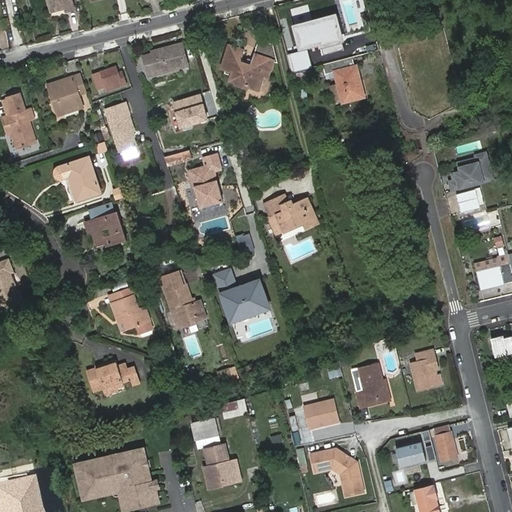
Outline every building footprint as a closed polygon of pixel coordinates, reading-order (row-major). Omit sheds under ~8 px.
[(71,0),(47,0),(50,11),(65,8),(66,12),(74,10),(71,0)] [(344,49),(336,19),(313,25),(312,22),(295,26),(300,47),(320,42),(323,54),(344,49)] [(271,62),(276,64),(271,45),(257,39),(250,60),(248,64),(244,63),(240,61),(243,52),(228,46),(220,67),(224,68),(222,73),(230,76),(229,79),(232,80),(246,85),(256,89),(261,74),(266,76),(271,62)] [(161,54),(153,56),(144,58),(150,78),(189,67),(183,45),(160,51),(161,54)] [(429,51),(432,63),(441,61),(438,49),(429,51)] [(307,50),(290,54),(293,62),(309,58),(307,50)] [(357,85),(361,84),(356,66),(353,56),(324,64),(328,79),(336,77),(338,84),(342,99),(343,102),(360,98),(357,85)] [(309,58),(293,62),(295,72),(312,68),(309,58)] [(94,75),(99,90),(107,87),(108,91),(126,85),(124,80),(122,73),(119,74),(116,68),(94,75)] [(81,75),(74,78),(80,94),(86,92),(81,75)] [(80,94),(74,78),(49,86),(59,114),(84,106),(80,94)] [(342,99),(338,84),(331,86),(336,101),(342,99)] [(300,100),(309,98),(307,88),(298,90),(300,100)] [(14,116),(9,117),(4,119),(10,135),(14,133),(19,150),(38,143),(30,123),(27,115),(26,110),(21,95),(8,99),(8,100),(14,116)] [(181,99),(172,102),(177,119),(186,116),(181,99)] [(3,101),(9,117),(14,116),(8,100),(3,101)] [(107,108),(120,153),(135,148),(138,147),(134,134),(138,133),(128,102),(120,104),(107,108)] [(172,102),(163,105),(168,121),(177,119),(172,102)] [(33,108),(26,110),(27,115),(30,123),(37,120),(33,108)] [(95,135),(98,144),(106,142),(103,133),(95,135)] [(492,180),(485,152),(475,155),(475,157),(477,162),(459,167),(460,171),(455,172),(456,179),(453,180),(448,181),(451,191),(492,180)] [(220,153),(203,158),(205,164),(222,160),(220,153)] [(475,157),(457,162),(459,167),(477,162),(475,157)] [(102,194),(91,158),(67,166),(61,168),(59,169),(57,170),(57,172),(57,173),(56,175),(57,176),(58,177),(58,178),(60,179),(61,180),(62,180),(64,180),(65,180),(74,204),(79,202),(102,194)] [(225,170),(222,160),(205,164),(205,166),(189,171),(195,188),(196,188),(202,208),(226,202),(217,172),(225,170)] [(262,181),(248,185),(250,192),(264,188),(262,181)] [(117,199),(125,197),(123,187),(115,188),(117,199)] [(476,189),(457,194),(462,212),(480,207),(476,189)] [(265,206),(272,220),(277,218),(284,233),(284,235),(304,226),(306,232),(319,227),(308,202),(294,208),(291,209),(288,205),(284,207),(280,200),(265,206)] [(120,208),(87,219),(91,232),(95,231),(99,244),(107,241),(108,245),(130,238),(120,208)] [(277,218),(272,220),(278,236),(284,233),(277,218)] [(238,235),(240,249),(254,246),(251,232),(238,235)] [(500,234),(491,237),(495,248),(503,245),(500,234)] [(210,254),(200,257),(204,267),(213,264),(210,254)] [(476,272),(511,264),(508,254),(474,263),(476,272)] [(26,303),(22,289),(19,290),(18,285),(16,286),(13,277),(15,277),(14,272),(16,271),(11,256),(0,259),(0,307),(1,311),(26,303)] [(480,288),(511,280),(511,269),(511,264),(476,272),(480,288)] [(232,270),(217,275),(225,298),(233,321),(270,308),(262,285),(240,293),(232,270)] [(149,271),(138,275),(140,281),(151,278),(149,271)] [(188,303),(192,301),(187,286),(184,287),(180,273),(162,279),(178,329),(187,326),(189,327),(197,325),(198,322),(206,320),(201,303),(195,305),(193,305),(189,306),(188,303)] [(151,284),(144,287),(146,295),(154,293),(151,284)] [(112,303),(118,318),(122,317),(126,332),(137,328),(150,324),(145,308),(140,310),(135,295),(133,288),(129,289),(115,294),(117,301),(112,303)] [(122,317),(118,318),(123,333),(126,332),(122,317)] [(152,331),(150,324),(137,328),(139,336),(142,337),(151,334),(152,331)] [(511,352),(511,335),(505,338),(504,335),(497,336),(498,339),(491,341),(495,357),(511,352)] [(432,357),(430,349),(416,353),(418,361),(411,363),(418,391),(439,386),(436,374),(435,370),(439,369),(435,357),(432,357)] [(85,372),(89,389),(95,387),(96,391),(100,389),(101,392),(115,389),(122,386),(121,383),(129,381),(126,371),(124,365),(116,367),(114,361),(104,364),(106,366),(100,368),(99,365),(94,367),(95,369),(85,372)] [(362,404),(390,397),(386,380),(383,380),(379,364),(359,369),(364,390),(358,391),(362,404)] [(336,365),(327,367),(329,376),(338,374),(336,365)] [(221,382),(232,380),(231,368),(219,370),(221,382)] [(246,368),(236,371),(239,378),(248,375),(246,368)] [(134,369),(126,371),(129,381),(131,387),(138,385),(134,369)] [(47,382),(49,391),(56,390),(53,380),(47,382)] [(334,397),(303,405),(308,426),(340,419),(334,397)] [(391,401),(390,397),(362,404),(363,408),(391,401)] [(242,401),(219,406),(222,421),(246,416),(242,401)] [(290,416),(293,431),(300,429),(297,415),(290,416)] [(193,424),(196,439),(219,434),(215,419),(193,424)] [(435,436),(441,460),(458,456),(451,432),(435,436)] [(219,434),(196,439),(198,449),(221,445),(219,434)] [(421,441),(393,448),(398,467),(425,461),(421,441)] [(205,448),(209,465),(213,483),(234,478),(230,461),(226,444),(221,445),(205,448)] [(305,447),(298,449),(302,465),(309,463),(305,447)] [(332,469),(341,474),(346,496),(364,492),(357,462),(349,463),(338,456),(336,448),(310,454),(315,472),(332,469)] [(97,496),(124,490),(123,488),(129,487),(131,493),(133,501),(135,500),(137,508),(160,502),(157,489),(155,480),(152,480),(147,459),(144,460),(141,449),(81,463),(89,496),(96,494),(97,496)] [(205,466),(210,488),(242,480),(237,459),(230,461),(234,478),(213,483),(209,465),(205,466)] [(39,511),(32,475),(0,481),(0,511),(39,511)] [(416,491),(419,503),(421,511),(439,511),(436,499),(438,499),(434,485),(416,490),(416,491)] [(413,505),(419,503),(416,491),(410,492),(413,505)]
